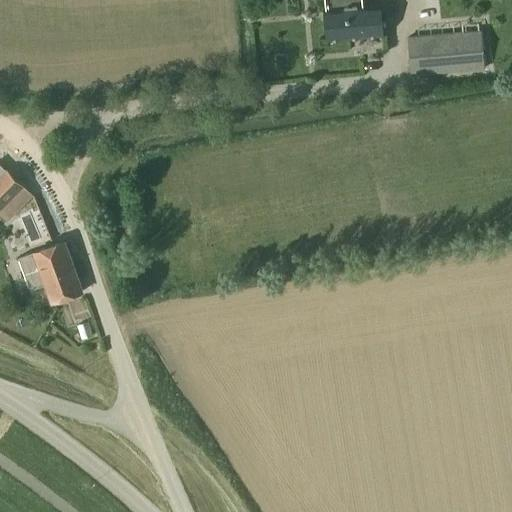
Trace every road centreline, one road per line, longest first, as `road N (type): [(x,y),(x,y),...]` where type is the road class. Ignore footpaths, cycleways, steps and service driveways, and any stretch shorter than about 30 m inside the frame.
road 1 (unknown): [(61,194),(94,124),(410,66)]
road 2 (unclassified): [(140,416),(76,224),(50,171),(0,122)]
road 3 (unclassified): [(140,511),(6,397)]
road 4 (unclassified): [(140,416),(6,397)]
